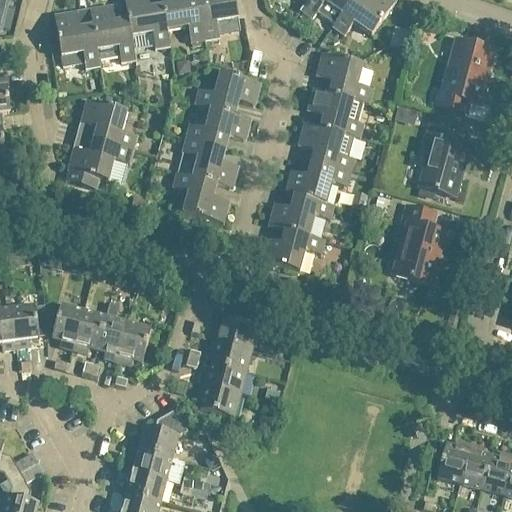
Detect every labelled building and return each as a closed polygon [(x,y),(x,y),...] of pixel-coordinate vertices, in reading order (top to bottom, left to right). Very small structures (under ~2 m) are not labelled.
[(166,33),(162,8),(161,9),(162,11),(149,13),(146,0),(123,0),(127,22),(128,22),(130,39),(131,39),(151,36),(154,52),(169,49),(166,33)] [(204,43),(197,5),(184,7),(183,0),(159,0),(161,9),(162,8),(166,33),(187,29),(190,45),(204,43)] [(204,43),(218,41),(218,36),(237,33),(236,21),(237,21),(233,0),(209,0),(210,2),(197,5),(204,43)] [(311,21),(316,14),(334,26),(341,16),(352,0),(308,0),(299,13),(311,21)] [(371,37),(395,3),(390,0),(368,0),(365,5),(357,0),(352,0),(341,16),(334,26),(331,29),(344,38),(353,25),(371,37)] [(131,39),(130,39),(128,22),(127,22),(127,24),(115,27),(112,10),(103,11),(103,9),(89,12),(92,28),(96,53),(98,63),(119,59),(120,65),(135,63),(131,39)] [(96,53),(92,28),(92,31),(79,33),(77,16),(67,18),(67,15),(53,18),(60,59),(82,55),(85,71),(99,69),(98,63),(96,53)] [(402,50),(406,34),(394,30),(390,46),(402,50)] [(456,44),(455,44),(441,96),(436,95),(433,108),(465,116),(468,104),(480,107),(495,53),(456,43),(456,44)] [(356,88),(362,67),(322,56),(318,70),(320,70),(318,79),(334,84),(331,96),(329,95),(329,96),(363,104),(363,105),(368,106),(372,92),(356,88)] [(188,61),(175,63),(177,76),(189,74),(188,61)] [(256,100),(260,86),(219,75),(213,96),(198,92),(194,107),(210,111),(210,110),(234,117),(234,116),(232,116),(235,104),(252,108),(254,99),(256,100)] [(0,115),(1,115),(1,116),(8,115),(5,89),(0,89),(0,115)] [(357,125),(363,105),(363,104),(329,96),(329,95),(312,91),(309,104),(311,105),(308,114),(325,118),(322,131),(319,130),(353,139),(359,141),(363,127),(357,125)] [(120,135),(126,114),(85,103),(82,116),(84,117),(82,126),(98,130),(95,143),(132,153),(136,139),(120,135)] [(247,134),(250,121),(234,116),(234,117),(210,110),(210,111),(204,131),(188,127),(185,141),(222,151),(226,138),(242,143),(245,134),(247,134)] [(463,172),(470,144),(458,141),(462,128),(431,119),(424,144),(430,145),(418,189),(404,186),(403,187),(455,200),(455,199),(453,199),(460,172),(463,172)] [(347,160),(353,139),(319,130),(303,126),(299,139),(302,140),(299,149),(316,153),(312,166),(350,176),(354,162),(347,160)] [(236,168),(219,164),(222,151),(185,141),(181,155),(197,159),(191,180),(215,186),(215,187),(232,191),(235,178),(233,177),(236,168)] [(107,184),(113,163),(129,167),(132,153),(95,143),(91,156),(75,151),(72,160),(70,160),(67,173),(68,174),(65,183),(95,191),(98,182),(107,184)] [(325,206),(330,185),(346,190),(350,176),(312,166),(309,178),(292,174),(290,183),(288,182),(284,196),(293,198),(325,206)] [(226,203),(210,199),(213,186),(215,187),(215,186),(191,180),(176,175),(172,190),(187,194),(182,215),(222,226),(226,212),(224,212),(226,203)] [(133,196),(130,207),(141,210),(144,199),(133,196)] [(377,196),(374,209),(381,211),(384,198),(377,196)] [(308,239),(314,218),(329,222),(333,208),(325,206),(293,198),(295,199),(292,211),(276,207),(273,216),(271,215),(267,229),(284,233),(308,239)] [(441,253),(446,235),(431,231),(436,216),(406,208),(401,224),(407,225),(392,278),(432,289),(438,265),(435,265),(439,253),(441,253)] [(320,257),(324,243),(308,239),(284,233),(286,234),(283,246),(266,242),(264,250),(262,250),(258,264),(299,274),(304,253),(320,257)] [(117,272),(114,286),(124,289),(128,275),(117,272)] [(51,304),(44,305),(45,315),(53,314),(51,304)] [(72,353),(83,313),(60,306),(51,341),(60,343),(59,349),(72,353)] [(116,365),(127,324),(115,321),(119,308),(109,306),(106,319),(105,319),(96,353),(104,355),(103,361),(116,365)] [(38,342),(34,307),(10,310),(15,351),(30,349),(29,343),(38,342)] [(15,351),(10,310),(0,311),(0,347),(1,353),(15,351)] [(96,353),(105,319),(83,313),(72,353),(86,356),(88,351),(96,353)] [(251,353),(257,330),(223,321),(221,330),(215,328),(211,342),(251,353)] [(198,339),(202,325),(194,323),(190,337),(198,339)] [(141,365),(150,331),(127,324),(116,365),(130,368),(132,362),(141,365)] [(245,375),(251,353),(211,342),(207,356),(213,358),(211,366),(245,375)] [(198,362),(200,354),(186,351),(184,359),(198,362)] [(196,370),(198,362),(184,359),(182,367),(196,370)] [(67,374),(69,366),(55,362),(53,370),(67,374)] [(32,372),(31,363),(17,365),(18,373),(32,372)] [(89,380),(93,366),(85,364),(81,378),(89,380)] [(97,382),(101,368),(93,366),(89,380),(97,382)] [(239,397),(245,375),(211,366),(209,374),(203,372),(199,386),(239,397)] [(125,389),(127,381),(113,378),(111,386),(125,389)] [(182,397),(186,383),(178,380),(174,394),(182,397)] [(233,420),(239,397),(199,386),(196,400),(201,402),(199,411),(233,420)] [(154,432),(143,429),(137,452),(171,461),(178,438),(186,433),(182,425),(174,412),(156,423),(154,432)] [(13,463),(9,457),(0,455),(3,444),(0,443),(0,474),(3,476),(7,482),(20,475),(13,463)] [(459,487),(470,446),(455,443),(454,448),(445,446),(436,480),(459,487)] [(481,492),(490,458),(482,456),(483,450),(470,446),(459,487),(481,492)] [(131,474),(165,483),(178,486),(184,464),(171,461),(137,452),(131,474)] [(30,454),(13,463),(20,475),(38,464),(32,453),(30,454)] [(503,498),(511,464),(511,457),(500,454),(498,460),(490,458),(481,492),(503,498)] [(208,459),(206,464),(210,472),(220,467),(215,455),(208,459)] [(43,474),(38,464),(20,475),(25,484),(43,474)] [(511,500),(511,464),(503,498),(511,500)] [(160,505),(165,483),(131,474),(125,496),(160,505)] [(27,502),(30,493),(25,484),(20,475),(7,482),(0,486),(0,489),(4,496),(0,508),(0,511),(35,511),(38,505),(27,502)] [(195,491),(197,483),(183,479),(181,487),(195,491)] [(193,499),(195,491),(181,487),(179,495),(193,499)] [(157,511),(160,505),(125,496),(120,511),(157,511)] [(192,511),(199,511),(211,511),(210,497),(191,499),(192,511)] [(422,511),(434,511),(436,507),(422,503),(420,511),(422,511)]
